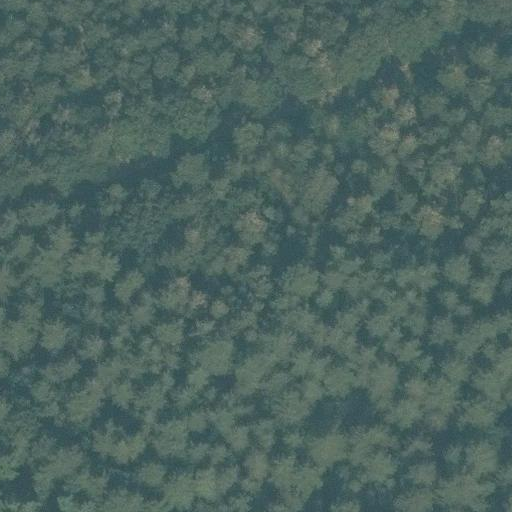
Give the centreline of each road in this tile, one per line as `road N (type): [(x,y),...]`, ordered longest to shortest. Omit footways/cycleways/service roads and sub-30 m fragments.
road 1 (track): [(0,220),(370,81)]
road 2 (track): [(370,81),(511,29)]
